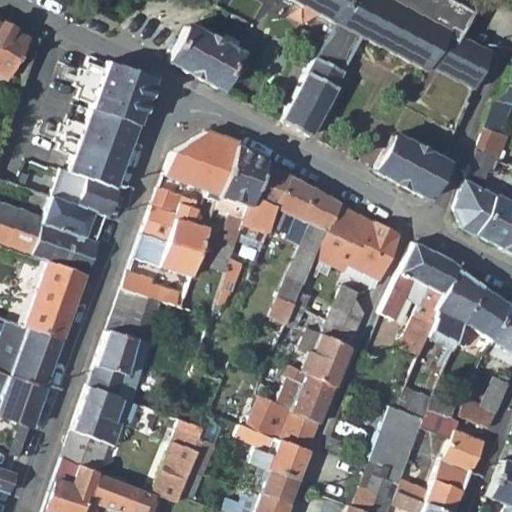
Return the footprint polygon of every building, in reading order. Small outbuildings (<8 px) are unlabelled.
[(382,0),(292,0),(330,19),(358,34),(422,67),(423,64),(426,58),(472,82),(485,53),(455,37),(442,30),(388,3),(382,0)] [(438,0),(382,0),(388,3),(442,30),(455,37),(467,15),(438,0)] [(323,33),(283,109),(311,123),(347,55),(350,50),(358,34),(330,19),(323,33)] [(0,74),(4,77),(24,38),(7,29),(7,26),(0,22),(0,74)] [(171,48),(166,60),(216,88),(220,81),(236,51),(185,25),(171,48)] [(34,36),(8,113),(17,116),(22,100),(28,102),(33,87),(76,102),(86,106),(77,136),(75,141),(121,156),(150,76),(34,36)] [(435,71),(470,88),(472,82),(426,58),(423,64),(429,68),(435,71)] [(488,101),(470,150),(494,157),(492,160),(495,161),(503,135),(496,134),(509,103),(511,103),(511,65),(507,64),(503,71),(499,83),(496,89),(488,101)] [(76,102),(66,133),(77,136),(86,106),(76,102)] [(283,109),(277,121),(305,135),(311,123),(283,109)] [(8,113),(0,137),(0,179),(33,190),(66,202),(102,213),(121,156),(75,141),(66,169),(56,166),(52,178),(11,163),(25,118),(17,116),(8,113)] [(169,152),(160,172),(205,189),(204,195),(212,198),(213,195),(215,196),(231,145),(233,139),(201,130),(169,152)] [(379,153),(370,170),(422,197),(430,178),(438,160),(415,149),(389,135),(385,142),(379,153)] [(215,196),(211,206),(227,212),(219,236),(216,236),(207,265),(224,270),(228,258),(237,231),(241,220),(261,161),(231,145),(215,196)] [(470,150),(466,164),(485,169),(489,170),(492,160),(494,157),(470,150)] [(466,164),(459,181),(477,189),(483,176),(511,185),(511,165),(495,161),(492,160),(489,170),(485,169),(466,164)] [(261,161),(241,220),(265,231),(268,224),(285,175),(261,161)] [(298,242),(262,324),(277,332),(281,321),(289,305),(296,289),(305,269),(323,229),(335,203),(335,202),(285,175),(268,224),(284,230),(290,216),(306,222),(298,242)] [(477,189),(459,181),(450,208),(458,227),(494,244),(498,247),(511,217),(511,195),(508,203),(477,189)] [(156,184),(149,203),(164,208),(173,210),(180,194),(156,184)] [(0,201),(0,242),(38,256),(81,271),(102,213),(66,202),(33,190),(30,200),(43,204),(40,216),(0,201)] [(138,231),(153,237),(196,252),(205,227),(190,222),(195,208),(192,206),(194,202),(200,205),(201,202),(180,194),(173,210),(164,208),(149,203),(138,231)] [(335,203),(323,229),(351,243),(341,269),(348,272),(350,266),(375,278),(393,233),(335,203)] [(284,230),(282,235),(298,242),(306,222),(290,216),(284,230)] [(511,217),(498,247),(497,250),(511,256),(511,217)] [(241,220),(237,231),(261,242),(265,231),(241,220)] [(323,229),(305,269),(312,272),(315,266),(314,265),(317,258),(341,269),(351,243),(323,229)] [(138,231),(129,254),(188,275),(193,262),(195,255),(196,252),(153,237),(138,231)] [(394,274),(376,313),(390,319),(400,298),(414,303),(402,329),(399,328),(392,343),(400,347),(393,364),(400,367),(408,371),(422,338),(424,331),(428,317),(430,308),(433,300),(448,273),(450,270),(453,265),(439,256),(410,242),(394,274)] [(38,256),(15,323),(58,337),(81,271),(38,256)] [(224,270),(218,289),(228,293),(240,263),(228,258),(224,270)] [(350,266),(348,272),(372,284),(375,278),(350,266)] [(125,267),(118,287),(144,294),(157,298),(179,305),(181,298),(175,296),(176,288),(149,281),(150,276),(125,267)] [(428,317),(424,331),(445,339),(442,346),(448,348),(450,344),(450,340),(471,296),(476,287),(450,270),(448,273),(433,300),(430,308),(428,317)] [(339,284),(333,298),(346,304),(350,297),(353,290),(339,284)] [(118,287),(113,300),(140,308),(144,294),(118,287)] [(448,348),(437,373),(450,378),(456,362),(451,360),(465,326),(487,339),(503,305),(476,287),(471,296),(450,340),(450,344),(448,348)] [(296,289),(289,305),(299,309),(316,317),(323,303),(296,289)] [(140,308),(137,322),(150,325),(157,298),(144,294),(140,308)] [(304,353),(297,369),(330,384),(346,345),(360,312),(350,297),(346,304),(333,298),(318,332),(304,326),(294,348),(304,353)] [(113,300),(108,314),(137,322),(140,308),(113,300)] [(289,305),(281,321),(292,325),(299,309),(289,305)] [(511,311),(503,305),(487,339),(511,353),(511,311)] [(108,314),(103,329),(133,336),(137,322),(108,314)] [(15,323),(2,319),(0,326),(0,370),(41,385),(58,337),(15,323)] [(103,329),(84,384),(129,400),(150,325),(137,322),(133,336),(103,329)] [(511,353),(487,339),(481,350),(511,367),(511,366),(511,353)] [(297,369),(285,362),(280,374),(297,382),(288,406),(286,410),(315,422),(330,384),(297,369)] [(400,367),(395,383),(402,386),(408,371),(400,367)] [(0,415),(27,424),(41,385),(0,370),(0,415)] [(462,398),(456,415),(484,426),(507,377),(496,373),(494,377),(490,375),(478,404),(462,398)] [(84,384),(66,433),(97,444),(99,439),(105,441),(106,442),(112,444),(119,422),(124,423),(133,402),(129,400),(84,384)] [(401,387),(392,408),(419,419),(423,408),(428,397),(401,387)] [(244,424),(305,447),(315,422),(286,410),(288,406),(277,401),(256,392),(244,424)] [(428,397),(423,408),(447,417),(451,406),(436,401),(438,395),(430,393),(428,397)] [(370,448),(366,459),(383,465),(379,478),(395,484),(397,478),(401,465),(416,426),(419,419),(392,408),(385,405),(370,448)] [(395,484),(392,492),(447,511),(448,511),(463,470),(467,470),(473,453),(482,431),(447,417),(423,408),(419,419),(416,426),(446,437),(425,488),(397,478),(395,484)] [(191,410),(186,421),(201,426),(205,416),(191,410)] [(179,418),(175,429),(197,436),(201,426),(186,421),(179,418)] [(244,424),(236,421),(232,434),(253,442),(247,459),(265,466),(295,477),(305,447),(244,424)] [(330,426),(322,446),(329,448),(335,428),(330,426)] [(172,428),(148,491),(159,495),(172,500),(175,493),(184,468),(197,436),(175,429),(172,428)] [(66,433),(63,442),(101,454),(106,442),(105,441),(99,439),(97,444),(66,433)] [(197,436),(184,468),(199,473),(210,445),(211,441),(197,436)] [(63,442),(58,457),(95,472),(101,454),(63,442)] [(366,459),(346,453),(345,460),(363,467),(357,486),(390,499),(392,492),(395,484),(379,478),(383,465),(366,459)] [(58,457),(38,511),(93,511),(97,503),(120,511),(152,511),(159,495),(148,491),(95,472),(58,457)] [(488,483),(483,496),(508,506),(505,511),(511,511),(511,462),(498,458),(488,483)] [(255,474),(249,492),(285,505),(294,480),(295,477),(265,466),(262,477),(255,474)] [(0,488),(4,490),(11,471),(0,467),(0,488)] [(184,468),(175,493),(190,498),(199,473),(184,468)] [(357,486),(350,506),(367,511),(366,511),(384,511),(388,503),(390,499),(357,486)] [(223,498),(219,510),(225,511),(282,511),(285,505),(249,492),(241,489),(236,502),(223,498)] [(390,499),(388,503),(412,511),(447,511),(392,492),(390,499)]
